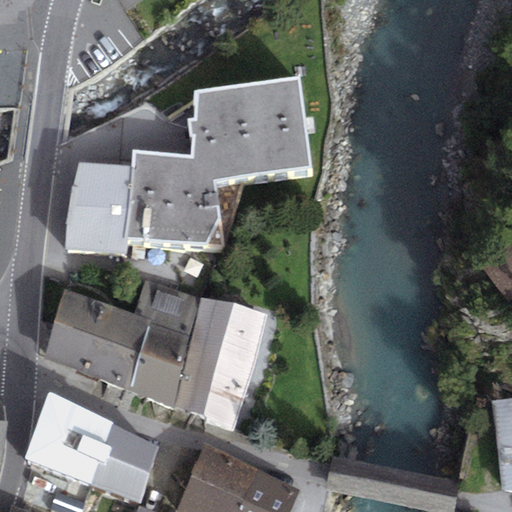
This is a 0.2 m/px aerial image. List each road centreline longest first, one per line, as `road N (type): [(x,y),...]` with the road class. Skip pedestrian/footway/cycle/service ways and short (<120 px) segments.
road 1 (primary): [(62,11),(39,152),(24,343)]
road 2 (residential): [(316,475),(149,429),(20,380)]
road 3 (track): [(511,511),(326,478)]
road 4 (primary): [(20,380),(0,511)]
